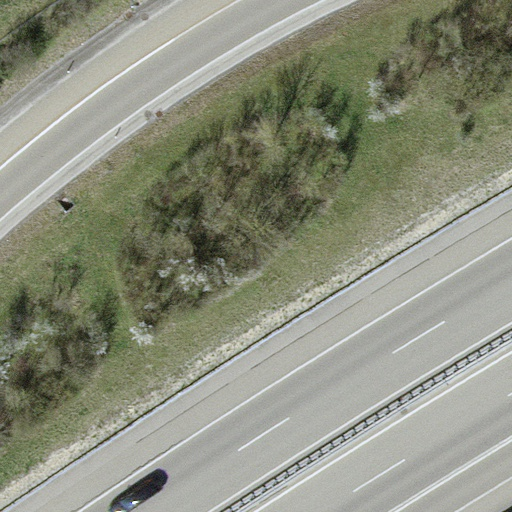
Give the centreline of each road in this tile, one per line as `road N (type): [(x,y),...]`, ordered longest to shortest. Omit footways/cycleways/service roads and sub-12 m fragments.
road 1 (motorway): [(511,295),(164,511)]
road 2 (motorway): [(281,0),(156,73),(0,191)]
road 3 (motorway): [(331,511),(511,395)]
